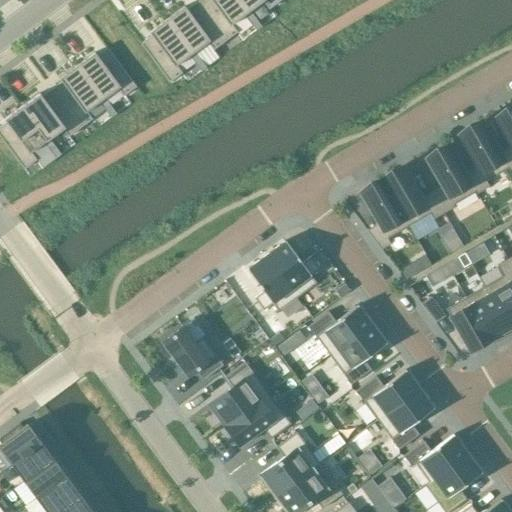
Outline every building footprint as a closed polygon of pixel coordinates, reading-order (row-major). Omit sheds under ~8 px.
[(200,0),(196,3),(225,41),(237,32),(231,24),(244,15),(247,13),(237,0),(200,0)] [(237,0),(247,13),(249,11),(262,1),(268,9),(280,0),(237,0)] [(184,6),(166,20),(191,54),(194,52),(207,42),(213,50),(225,41),(196,3),(186,10),(184,6)] [(247,13),(244,15),(250,23),(255,19),(249,11),(247,13)] [(255,19),(250,23),(256,31),(259,29),(261,27),(255,19)] [(151,36),(140,44),(169,82),(181,73),(176,65),(189,55),(191,54),(166,20),(149,33),(151,36)] [(94,52),(76,66),(102,100),(104,98),(117,88),(123,96),(136,87),(107,47),(96,55),(94,52)] [(191,54),(189,55),(195,63),(200,60),(194,52),(191,54)] [(200,60),(195,63),(201,71),(203,70),(206,68),(200,60)] [(61,82),(51,90),(80,128),(92,119),(86,111),(99,102),(102,100),(76,66),(59,79),(61,82)] [(39,94),(21,107),(46,140),(49,139),(62,129),(68,137),(80,128),(51,90),(41,97),(39,94)] [(102,100),(99,102),(105,109),(110,106),(104,98),(102,100)] [(110,106),(105,109),(111,117),(113,115),(115,113),(110,106)] [(6,123),(0,127),(0,137),(24,169),(36,160),(30,152),(44,142),(46,140),(21,107),(4,120),(6,123)] [(511,108),(495,118),(511,146),(499,153),(507,169),(511,174),(511,173),(511,108)] [(481,122),(458,135),(477,166),(464,173),(475,192),(476,194),(489,187),(486,181),(507,169),(499,153),(481,122)] [(46,140),(44,142),(49,150),(54,146),(49,139),(46,140)] [(54,146),(49,150),(55,158),(58,156),(60,154),(54,146)] [(448,146),(426,159),(442,186),(432,192),(444,213),(454,207),(453,205),(475,192),(464,173),(448,146)] [(403,167),(381,180),(408,226),(430,214),(433,220),(444,213),(432,192),(421,199),(403,167)] [(381,180),(360,193),(381,229),(370,235),(378,246),(381,250),(390,244),(387,239),(408,226),(381,180)] [(456,236),(446,242),(452,252),(462,246),(456,236)] [(495,262),(508,255),(497,236),(475,248),(481,258),(490,253),(495,262)] [(285,241),(266,255),(297,297),(316,283),(310,276),(319,269),(310,257),(301,263),(285,241)] [(464,253),(457,257),(463,268),(470,264),(464,253)] [(266,255),(246,269),(263,291),(254,298),(263,311),(272,304),(278,312),(297,297),(266,255)] [(425,255),(419,259),(425,269),(431,266),(425,255)] [(503,276),(484,287),(508,329),(511,326),(511,290),(509,286),(511,284),(511,266),(508,259),(497,265),(503,276)] [(446,264),(439,268),(446,279),(452,275),(446,264)] [(345,284),(335,291),(340,298),(349,291),(345,284)] [(484,287),(465,298),(489,339),(508,329),(484,287)] [(431,297),(421,304),(435,323),(445,316),(431,297)] [(465,298),(446,309),(470,351),(489,339),(465,298)] [(328,312),(308,327),(329,356),(371,324),(357,305),(335,322),(328,312)] [(371,324),(329,356),(351,385),(371,370),(363,360),(386,344),(371,324)] [(182,327),(161,342),(187,377),(195,370),(203,380),(223,365),(202,337),(194,343),(182,327)] [(278,333),(268,340),(273,347),(283,340),(278,333)] [(235,345),(227,351),(232,358),(240,352),(235,345)] [(231,387),(207,405),(223,426),(267,393),(244,362),(224,377),(231,387)] [(375,376),(355,391),(377,420),(419,389),(405,370),(383,386),(375,376)] [(320,387),(310,394),(318,404),(327,396),(320,387)] [(419,389),(377,420),(398,449),(418,435),(411,425),(433,408),(419,389)] [(267,393),(223,426),(239,447),(263,429),(270,439),(290,424),(267,393)] [(303,406),(309,415),(318,409),(312,400),(303,406)] [(0,443),(0,471),(0,472),(10,465),(40,442),(27,424),(22,427),(19,423),(0,437),(0,443),(0,444),(0,443)] [(283,457),(259,475),(275,496),(319,463),(296,432),(276,447),(283,457)] [(423,441),(403,456),(411,467),(419,461),(432,478),(432,479),(467,454),(453,435),(431,451),(423,441)] [(40,442),(10,465),(23,482),(53,460),(40,442)] [(432,478),(424,484),(444,511),(448,511),(466,499),(459,489),(481,473),(467,454),(432,479),(432,478)] [(53,460),(23,482),(36,499),(66,477),(53,460)] [(319,463),(275,496),(286,511),(296,511),(314,499),(322,509),(342,494),(319,463)] [(66,477),(36,499),(45,511),(54,511),(79,494),(66,477)] [(371,480),(361,488),(367,497),(378,489),(371,480)] [(351,493),(356,489),(352,484),(347,488),(351,493)] [(79,494),(54,511),(91,511),(92,511),(79,494)] [(475,511),(471,506),(462,511),(509,511),(500,499),(483,511),(475,511)] [(22,504),(22,511),(37,511),(35,502),(22,504)] [(354,511),(348,502),(334,511),(354,511)]
